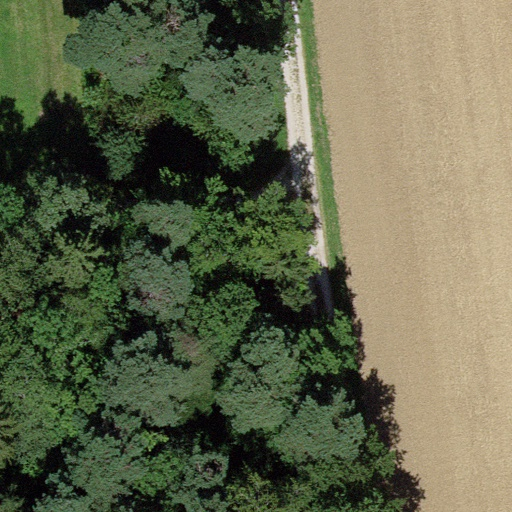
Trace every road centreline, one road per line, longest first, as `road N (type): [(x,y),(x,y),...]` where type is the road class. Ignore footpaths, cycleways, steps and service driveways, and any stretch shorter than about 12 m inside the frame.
road 1 (track): [(336,511),(296,196)]
road 2 (track): [(0,225),(296,196)]
road 3 (track): [(296,196),(274,0)]
